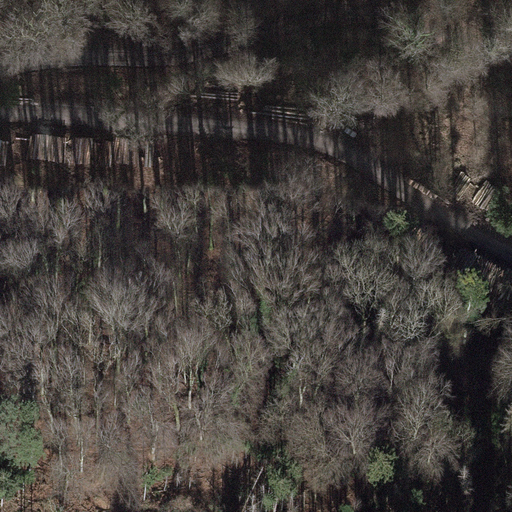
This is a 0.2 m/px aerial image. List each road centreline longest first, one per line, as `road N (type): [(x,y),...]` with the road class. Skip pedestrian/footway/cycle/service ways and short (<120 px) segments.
road 1 (track): [(0,112),(328,138),(511,252)]
road 2 (track): [(511,52),(386,11),(302,19),(193,55),(81,54),(0,68)]
